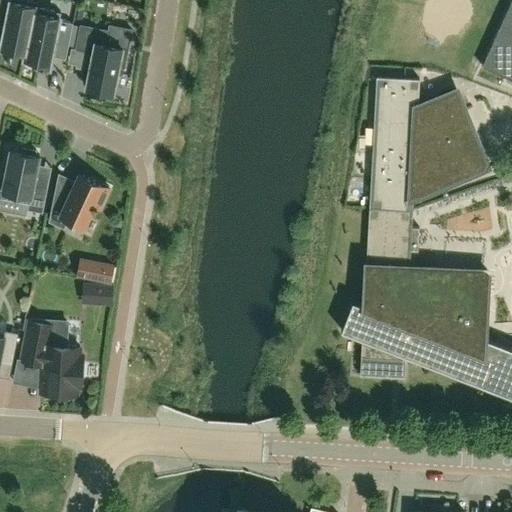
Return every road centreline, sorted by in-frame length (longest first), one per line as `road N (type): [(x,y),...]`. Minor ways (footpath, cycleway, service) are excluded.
road 1 (residential): [(168,0),(149,128),(133,145),(0,89)]
road 2 (unclassified): [(363,456),(105,432)]
road 3 (unclassified): [(511,464),(363,456)]
